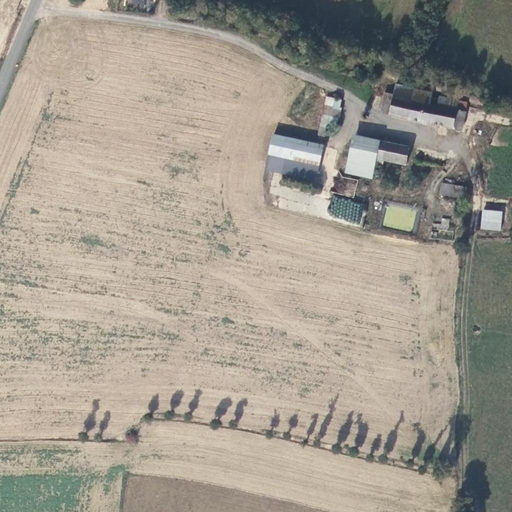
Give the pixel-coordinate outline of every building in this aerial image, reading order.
[(383,119),(464,137),(468,119),(460,117),(463,107),(444,103),(442,112),(433,110),(435,100),(400,92),(398,102),(387,100),(384,111),(383,119)] [(345,108),(329,105),(324,130),(331,131),(340,133),(345,108)] [(331,131),(324,130),(322,142),(328,144),(331,131)] [(355,143),(347,182),(371,187),(374,175),(386,177),(387,167),(390,150),(355,143)] [(329,154),(320,152),(278,144),(273,175),(323,184),(329,154)] [(413,155),(390,150),(387,167),(409,171),(413,155)] [(470,194),(448,189),(445,201),(467,206),(470,194)] [(360,224),(365,204),(332,195),(327,216),(360,224)] [(502,231),(503,213),(483,212),(482,230),(502,231)] [(448,230),(449,219),(441,218),(440,229),(448,230)]
